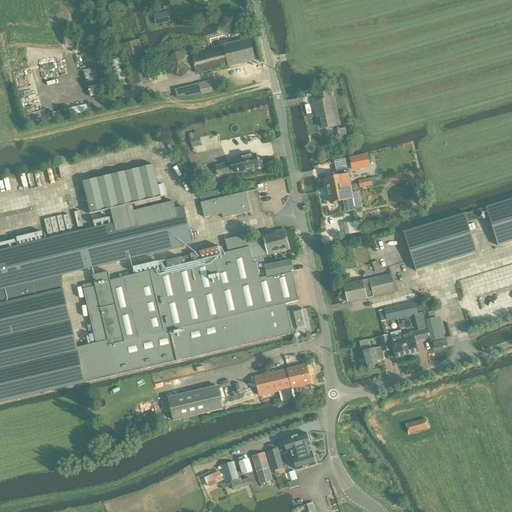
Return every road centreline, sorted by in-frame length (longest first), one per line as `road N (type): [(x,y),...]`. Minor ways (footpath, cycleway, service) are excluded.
road 1 (tertiary): [(332,401),(325,332),(254,0)]
road 2 (unknown): [(301,217),(240,228),(204,222),(168,169),(142,156),(0,203)]
road 3 (track): [(274,83),(22,136)]
road 4 (unclassified): [(332,401),(511,343)]
road 5 (tertiary): [(377,511),(351,493),(337,469),(332,401)]
